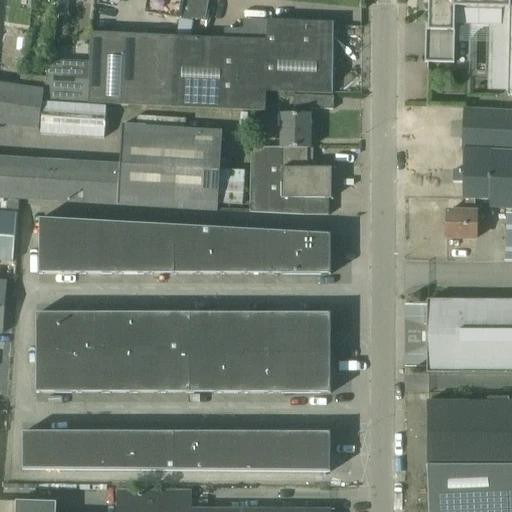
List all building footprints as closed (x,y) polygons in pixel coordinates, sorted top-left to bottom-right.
[(455,9),(509,9),(509,0),(426,0),(426,3),(429,3),(428,27),(426,27),(426,65),(455,65),(455,27),(455,9)] [(91,34),(90,63),(89,97),(88,105),(265,111),(266,93),(332,95),(334,24),(267,21),(266,41),(139,36),(91,34)] [(44,91),(42,104),(42,103),(88,105),(89,97),(90,63),(49,61),(44,91)] [(44,91),(21,88),(0,85),(0,124),(38,131),(42,104),(44,91)] [(293,96),(294,109),(333,110),(333,98),(293,96)] [(474,201),(490,201),(489,210),(507,210),(511,210),(511,113),(464,111),(462,151),(464,151),(463,171),(453,171),(452,183),(462,184),(462,200),(466,200),(474,201)] [(307,150),(309,150),(310,115),(281,115),(281,149),(307,150)] [(122,128),(120,166),(117,206),(217,212),(222,134),(122,128)] [(307,150),(281,149),(266,149),(252,149),(250,199),(250,215),(301,216),(301,199),(331,200),(331,169),(313,169),(313,162),(307,162),(307,150)] [(120,166),(0,158),(0,198),(117,206),(120,166)] [(474,201),(466,200),(465,213),(448,212),(446,239),(475,240),(476,213),(473,213),(474,201)] [(83,275),(83,221),(40,219),(40,275),(83,275)] [(119,275),(119,223),(83,221),(83,275),(119,275)] [(151,275),(151,225),(119,223),(119,275),(151,275)] [(175,275),(175,226),(151,225),(151,275),(175,275)] [(199,275),(199,228),(175,226),(175,275),(199,275)] [(223,275),(223,229),(199,228),(199,275),(223,275)] [(247,275),(247,230),(223,229),(223,275),(247,275)] [(271,233),(271,231),(247,230),(247,275),(271,275),(271,233)] [(271,233),(271,275),(271,276),(330,276),(330,236),(271,233)] [(427,374),(511,374),(511,302),(428,302),(427,374)] [(37,314),(36,354),(79,354),(79,314),(37,314)] [(79,314),(79,354),(107,354),(107,314),(79,314)] [(107,314),(107,354),(135,354),(135,314),(107,314)] [(135,314),(135,354),(163,354),(163,314),(135,314)] [(163,314),(163,354),(191,354),(191,314),(163,314)] [(191,314),(191,354),(219,354),(219,314),(191,314)] [(219,314),(219,354),(247,354),(247,314),(219,314)] [(247,314),(247,354),(271,353),(271,315),(271,314),(247,314)] [(271,315),(271,353),(330,353),(330,315),(271,315)] [(247,354),(247,393),(271,393),(271,353),(247,354)] [(330,353),(271,353),(271,393),(271,395),(330,395),(330,353)] [(79,354),(36,354),(36,394),(79,394),(79,354)] [(107,354),(79,354),(79,394),(107,394),(107,354)] [(107,354),(107,394),(135,394),(135,354),(107,354)] [(135,354),(135,394),(163,394),(163,354),(135,354)] [(191,354),(163,354),(163,394),(191,394),(191,354)] [(191,354),(191,394),(219,394),(219,354),(191,354)] [(219,354),(219,394),(247,393),(247,354),(219,354)] [(511,511),(511,402),(508,403),(508,399),(488,399),(488,393),(468,393),(468,403),(427,403),(427,468),(428,511),(511,511)] [(54,432),(23,433),(22,473),(54,472),(54,432)] [(78,472),(78,432),(54,432),(54,472),(78,472)] [(102,472),(102,432),(78,432),(78,472),(102,472)] [(126,472),(126,432),(102,432),(102,472),(126,472)] [(150,472),(150,432),(126,432),(126,472),(150,472)] [(174,472),(174,432),(150,432),(150,472),(174,472)] [(198,472),(198,432),(174,432),(174,472),(198,472)] [(222,472),(222,432),(198,432),(198,472),(222,472)] [(246,472),(246,432),(222,432),(222,472),(246,472)] [(270,472),(270,433),(270,432),(246,432),(246,472),(270,472)] [(270,472),(270,473),(330,473),(330,433),(270,433),(270,472)] [(116,492),(116,511),(330,511),(330,510),(191,510),(191,492),(116,492)] [(16,503),(15,511),(56,511),(56,504),(16,503)]
